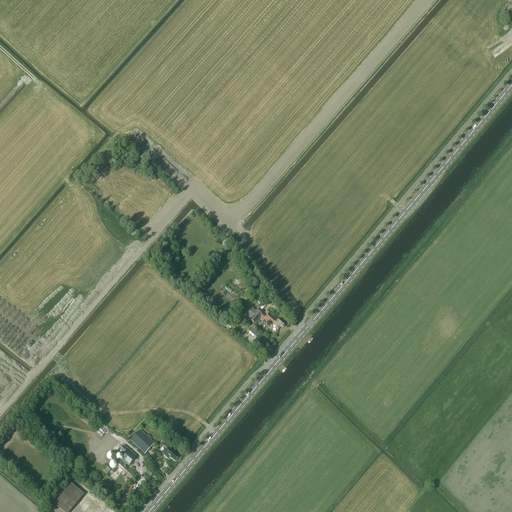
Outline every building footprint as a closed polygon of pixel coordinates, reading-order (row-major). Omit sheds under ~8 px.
[(258,310),(257,310),(251,306),(245,314),(250,318),(250,319),(256,324),(260,319),(263,322),(264,320),(272,327),(273,326),(278,330),(281,328),(282,328),(285,325),(271,312),(266,317),(258,310)] [(252,329),(250,332),(257,338),(259,335),(258,334),(254,331),(252,329)] [(258,339),(257,340),(255,338),(252,341),(253,342),(254,343),(253,344),(261,351),(266,346),(258,339)] [(155,443),(140,430),(131,440),(145,454),(155,443)] [(120,451),(121,453),(119,456),(113,455),(113,454),(113,453),(112,453),(112,452),(111,452),(110,452),(109,452),(108,453),(107,453),(107,454),(107,455),(107,456),(107,457),(108,458),(109,459),(110,459),(112,462),(111,462),(111,463),(110,463),(110,464),(109,465),(109,466),(110,466),(110,467),(110,468),(111,468),(112,468),(112,469),(113,469),(114,468),(115,468),(119,472),(122,471),(124,469),(125,471),(137,458),(124,446),(120,451)] [(172,460),(175,463),(175,462),(176,462),(178,460),(177,460),(180,457),(171,449),(169,451),(166,449),(162,455),(168,460),(169,458),(172,460)] [(104,470),(111,477),(115,472),(108,466),(104,470)] [(71,510),(71,509),(79,500),(84,494),(72,484),(59,500),(71,510)] [(108,503),(99,509),(100,511),(103,511),(111,507),(108,503)]
